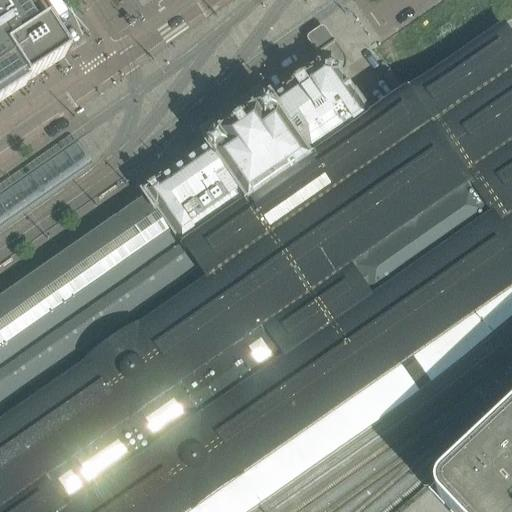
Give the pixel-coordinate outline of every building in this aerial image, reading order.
[(57,61),(17,0),(0,0),(0,103),(11,96),(20,88),(29,82),(56,64),(57,64),(57,61)] [(0,511),(270,511),(291,498),(419,402),(511,329),(511,38),(505,28),(184,251),(160,265),(0,375),(0,511)] [(184,251),(235,215),(252,203),(259,214),(273,204),(272,204),(270,205),(264,196),(266,195),(265,194),(371,120),(370,120),(356,98),(355,99),(340,77),(340,73),(343,74),(346,75),(348,62),(339,49),(335,44),(317,57),(316,64),(315,69),(317,70),(317,69),(321,70),(320,73),(315,76),(314,74),(287,92),(288,94),(274,104),(271,101),(263,107),(257,110),(258,112),(257,112),(258,113),(257,113),(259,115),(249,122),(248,120),(247,120),(245,121),(245,122),(247,124),(237,131),(236,128),(235,128),(233,129),(233,130),(235,132),(225,139),(223,137),(222,137),(221,136),(207,145),(212,151),(163,185),(162,184),(145,195),(148,200),(144,203),(145,205),(0,306),(0,375),(160,265),(140,237),(163,221),(184,251)] [(511,511),(511,413),(429,492),(447,511),(511,511)] [(416,511),(447,511),(434,498),(416,511)]
